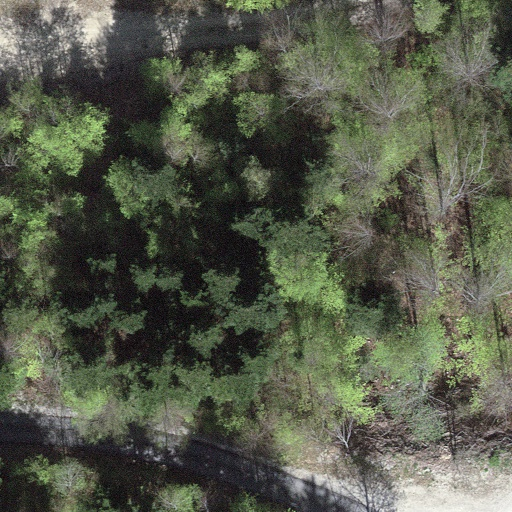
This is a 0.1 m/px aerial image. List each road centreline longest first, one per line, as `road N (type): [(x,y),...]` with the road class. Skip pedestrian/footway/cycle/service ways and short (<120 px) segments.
road 1 (track): [(382,0),(0,56)]
road 2 (unclassified): [(0,425),(173,445),(350,511)]
